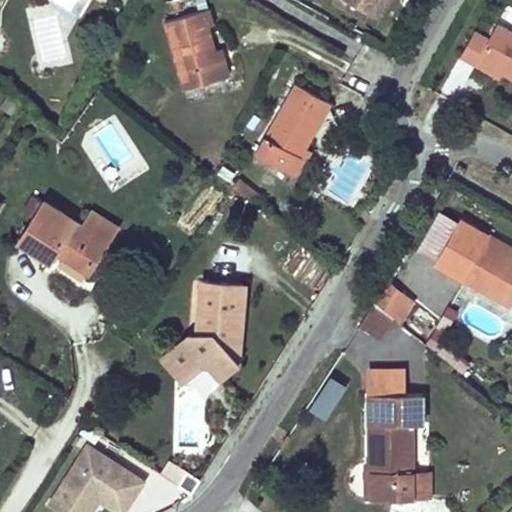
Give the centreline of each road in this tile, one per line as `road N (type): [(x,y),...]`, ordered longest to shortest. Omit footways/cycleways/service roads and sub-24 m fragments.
road 1 (residential): [(188,511),(220,496),(397,199),(406,171),(403,138)]
road 2 (residential): [(403,138),(388,95),(393,66),(434,0)]
road 3 (residential): [(4,511),(73,401)]
